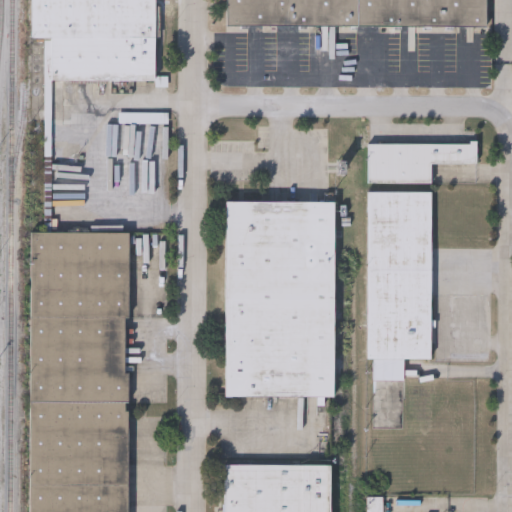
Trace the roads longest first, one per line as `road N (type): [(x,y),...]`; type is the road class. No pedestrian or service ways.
road 1 (residential): [(189,511),(193,0)]
road 2 (residential): [(507,511),(511,139),(501,120)]
road 3 (residential): [(190,112),(441,106),(501,120)]
